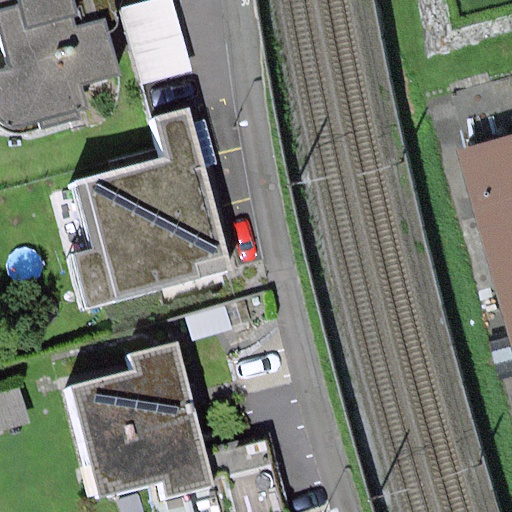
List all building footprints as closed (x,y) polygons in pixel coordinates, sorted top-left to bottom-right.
[(0,0),(0,51),(4,71),(0,72),(0,131),(34,126),(36,133),(74,121),(65,93),(116,81),(100,24),(73,30),(66,2),(65,0),(0,0)] [(98,308),(225,275),(196,165),(182,113),(150,121),(161,162),(66,187),(98,308)] [(511,142),(469,154),(511,307),(511,142)] [(129,375),(65,391),(93,501),(156,486),(160,502),(206,491),(204,483),(196,453),(193,438),(170,348),(125,359),(129,375)] [(254,438),(196,453),(204,483),(219,480),(226,511),(284,511),(273,466),(261,469),(254,438)]
